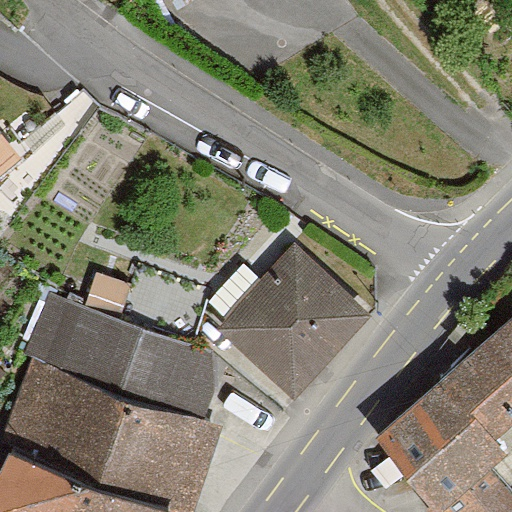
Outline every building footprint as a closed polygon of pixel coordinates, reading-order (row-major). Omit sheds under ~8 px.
[(0,154),(13,144),(0,127),(0,154)] [(374,317),(293,243),(260,280),(243,265),(209,302),(229,320),(220,330),(298,401),(374,317)] [(125,328),(184,348),(201,297),(142,277),(137,292),(125,328)] [(89,316),(125,328),(137,292),(101,280),(89,316)] [(41,368),(223,434),(226,376),(197,352),(184,348),(125,328),(89,316),(52,304),(41,368)] [(511,511),(511,335),(386,450),(442,511),(511,511)] [(168,511),(196,511),(223,434),(41,368),(13,456),(168,511)] [(168,511),(13,456),(0,488),(0,511),(168,511)]
